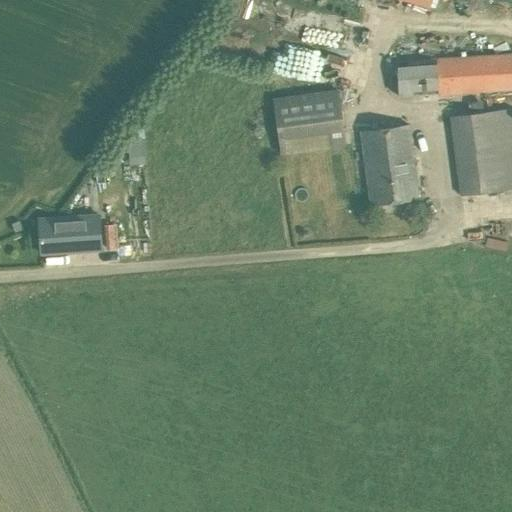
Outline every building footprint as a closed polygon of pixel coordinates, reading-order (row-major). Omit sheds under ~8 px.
[(401,0),(429,8),(431,0),(401,0)] [(399,97),(511,88),(511,55),(397,63),(399,97)] [(283,155),(345,146),(337,90),(275,99),(283,155)] [(461,195),(511,188),(511,122),(510,109),(451,118),(461,195)] [(371,204),(418,198),(407,126),(361,133),(371,204)] [(43,252),(101,248),(99,224),(41,228),(43,252)] [(107,248),(117,247),(116,225),(106,226),(107,248)]
